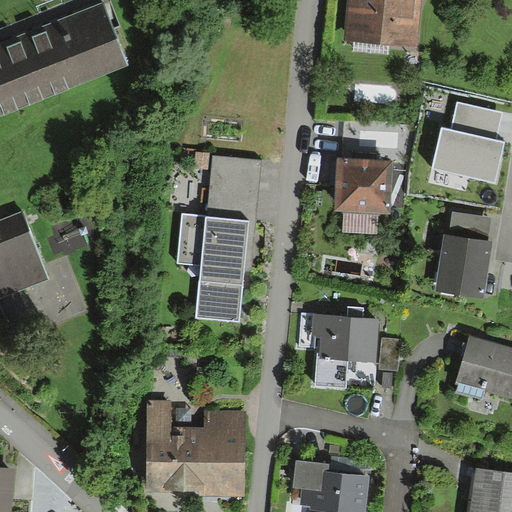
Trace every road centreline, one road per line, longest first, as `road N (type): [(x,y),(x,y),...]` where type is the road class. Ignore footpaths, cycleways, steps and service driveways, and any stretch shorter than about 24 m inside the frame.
road 1 (residential): [(267,412),(309,0)]
road 2 (residential): [(267,412),(389,437),(401,455),(394,511)]
road 3 (residential): [(102,511),(0,414)]
